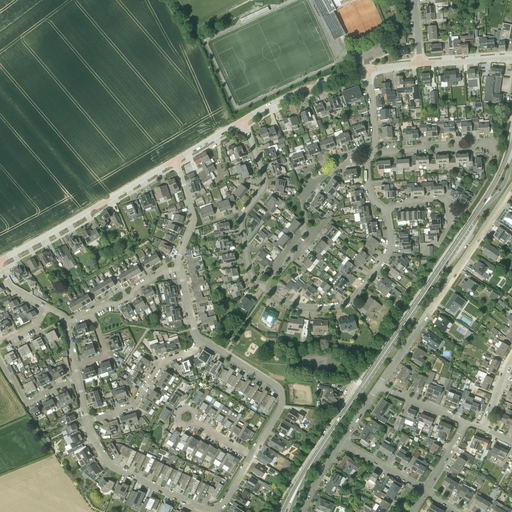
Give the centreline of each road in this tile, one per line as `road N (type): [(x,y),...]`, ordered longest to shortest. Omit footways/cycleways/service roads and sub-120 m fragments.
road 1 (secondary): [(299,484),(485,203)]
road 2 (residential): [(378,386),(511,186)]
road 3 (residential): [(252,457),(222,504),(203,510),(117,472),(86,421)]
road 4 (tertiary): [(0,263),(176,161)]
road 5 (residential): [(265,293),(298,308),(342,306),(387,250),(385,209)]
road 6 (residential): [(86,421),(133,405),(165,360),(199,341)]
road 7 (residential): [(224,356),(276,388),(277,414),(252,457)]
road 8 (tertiary): [(243,121),(366,70)]
road 9 (residential): [(498,149),(372,151)]
